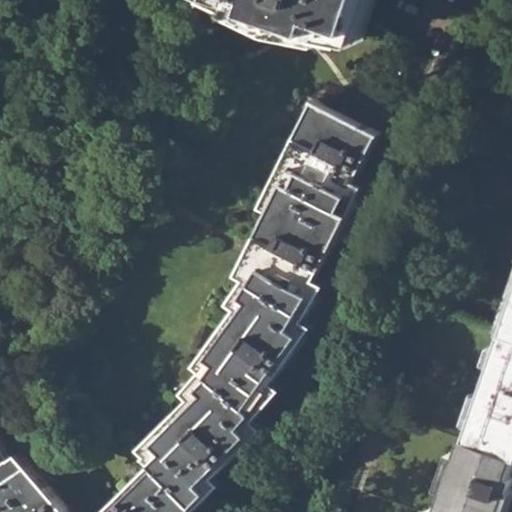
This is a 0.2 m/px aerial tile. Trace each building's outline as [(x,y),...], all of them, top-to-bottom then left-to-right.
[(319,28),(370,38),(381,0),(237,0),(319,28)] [(207,511),(222,497),(213,490),(260,439),(253,432),(276,398),(271,395),(309,335),(303,330),(323,297),(314,292),(360,197),(353,194),(385,132),(318,97),(277,175),(288,182),(249,260),(258,265),(243,290),(250,295),(213,352),(220,358),(202,383),(207,387),(158,439),(166,446),(154,459),(159,464),(114,511),(77,511),(40,469),(32,475),(0,432),(0,511),(207,511)] [(488,204),(511,213),(511,152),(507,151),(488,204)] [(451,313),(511,334),(511,213),(488,204),(451,313)] [(468,437),(511,452),(511,334),(451,313),(407,298),(369,406),(466,439),(468,437)] [(502,511),(511,489),(511,452),(468,437),(466,439),(369,406),(348,436),(341,456),(348,459),(338,482),(361,491),(353,511),(502,511)]
